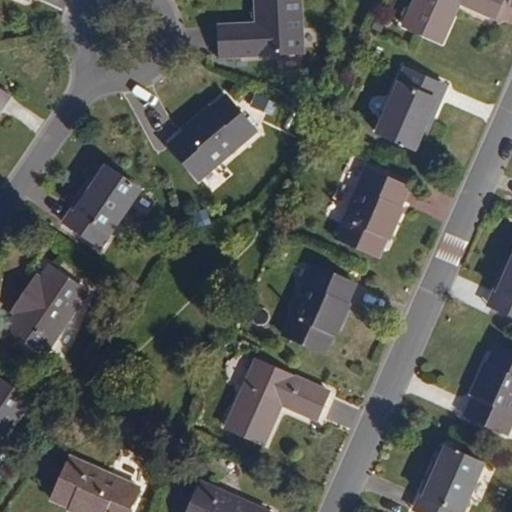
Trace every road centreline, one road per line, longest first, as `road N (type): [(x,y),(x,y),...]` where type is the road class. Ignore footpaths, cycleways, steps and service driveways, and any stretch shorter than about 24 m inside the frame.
road 1 (residential): [(511,107),(330,511)]
road 2 (residential): [(0,210),(98,71)]
road 3 (residential): [(98,71),(142,78),(165,60),(173,31),(158,0)]
